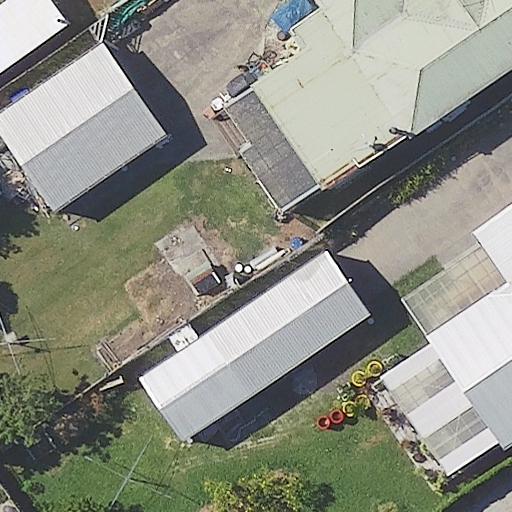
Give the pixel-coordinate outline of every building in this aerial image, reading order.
[(0,81),(75,28),(55,0),(24,0),(0,17),(0,81)] [(511,79),(511,0),(328,0),(341,19),(256,77),(337,197),(511,79)] [(174,134),(111,45),(0,124),(0,125),(63,213),(174,134)] [(206,197),(151,237),(201,304),(255,263),(206,197)] [(511,456),(511,221),(490,237),(511,268),(511,293),(377,389),(454,498),(511,456)] [(192,449),(382,310),(334,244),(144,384),(192,449)]
